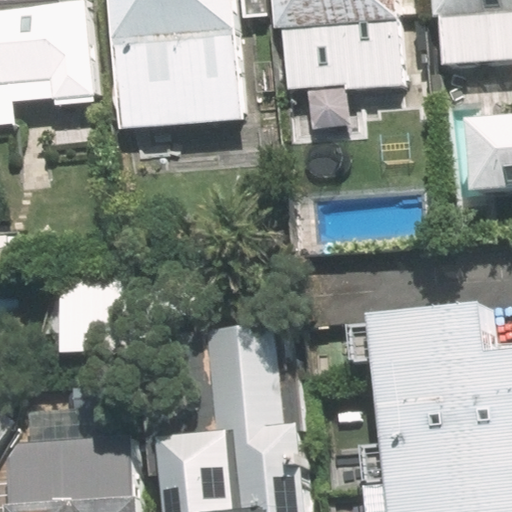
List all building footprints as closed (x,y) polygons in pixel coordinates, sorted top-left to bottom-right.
[(0,0),(0,90),(70,83),(72,104),(116,100),(106,0),(0,0)] [(128,0),(137,130),(260,122),(252,16),(283,14),(282,0),(128,0)] [(417,0),(293,0),(301,98),(425,88),(417,0)] [(511,201),(511,0),(461,0),(467,67),(511,62),(511,116),(485,119),(492,203),(511,201)] [(216,269),(80,269),(80,358),(216,358),(216,269)] [(511,511),(511,303),(399,314),(411,446),(392,448),(398,511),(511,511)] [(241,433),(186,437),(191,511),(336,511),(331,423),(302,425),(295,323),(233,328),(241,433)] [(0,464),(29,423),(0,402),(0,464)] [(165,511),(160,432),(24,442),(28,511),(165,511)]
